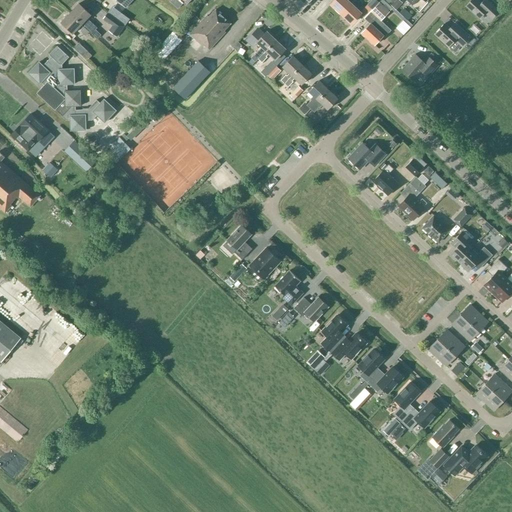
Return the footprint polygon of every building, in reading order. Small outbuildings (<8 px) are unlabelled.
[(186,6),(190,0),(170,0),(170,1),(178,9),(183,3),(186,6)] [(341,14),(350,4),(346,0),(334,0),(331,4),(341,14)] [(378,2),(376,0),(371,0),(367,5),(371,9),(378,2)] [(494,16),(498,11),(489,2),(485,6),(477,0),(471,0),(466,6),(479,19),(487,10),(494,16)] [(369,25),(361,33),(369,40),(374,45),(383,36),(384,37),(391,30),(381,21),(386,16),(389,12),(379,3),(376,6),(371,12),(364,19),(370,24),(369,25)] [(87,19),(91,15),(78,4),(69,13),(89,32),(97,39),(101,35),(96,30),(97,28),(87,19)] [(350,4),(341,14),(351,24),(361,13),(350,4)] [(209,50),(225,32),(224,31),(231,24),(215,10),(209,17),(207,16),(190,34),(202,46),(204,45),(209,50)] [(125,25),(107,12),(102,19),(112,26),(108,31),(116,37),(125,25)] [(86,36),(89,32),(69,13),(61,23),(73,34),(79,27),(82,30),(81,31),(86,36)] [(400,24),(409,31),(416,23),(408,15),(400,24)] [(444,24),(435,34),(449,47),(455,40),(461,46),(470,37),(459,27),(454,33),(444,24)] [(163,60),(184,38),(175,30),(154,52),(163,60)] [(258,59),(276,40),(266,31),(262,36),(258,32),(248,42),(253,46),(256,42),(261,47),(251,58),(255,62),(258,59)] [(285,49),(276,40),(258,59),(262,62),(266,57),(265,56),(268,53),(275,60),(285,49)] [(92,55),(79,43),(74,48),(83,57),(84,56),(88,59),(92,55)] [(55,109),(62,116),(61,116),(66,120),(70,120),(70,131),(86,130),(85,120),(92,120),(97,115),(105,122),(116,110),(104,99),(101,103),(97,100),(88,109),(75,110),(75,106),(80,106),(80,91),(67,91),(67,84),(74,84),(74,69),(62,69),(62,65),(69,57),(57,46),(49,55),(51,57),(43,66),(39,62),(28,73),(39,84),(41,82),(44,85),(37,93),(55,110),(55,109)] [(284,84),(302,65),(293,56),(282,67),(289,73),(287,76),(286,75),(281,80),(284,84)] [(438,66),(428,56),(422,62),(416,56),(402,70),(414,80),(423,69),(430,75),(438,66)] [(185,99),(210,72),(197,61),(173,88),(185,99)] [(311,74),(302,65),(284,84),(288,87),(293,82),(292,81),(294,78),(301,85),(311,74)] [(281,71),(276,66),(267,75),(272,80),(281,71)] [(310,109),(328,90),(319,81),(308,92),(313,96),(310,99),(311,100),(302,109),(306,113),(310,109)] [(303,91),(298,86),(289,95),(294,100),(303,91)] [(338,99),(328,90),(310,109),(314,112),(319,107),(320,108),(322,105),(327,109),(338,99)] [(157,108),(156,109),(149,116),(154,122),(163,113),(157,108)] [(30,114),(11,135),(20,144),(28,151),(47,132),(39,125),(41,124),(30,114)] [(114,120),(107,126),(113,133),(120,127),(114,120)] [(100,136),(96,132),(92,136),(88,136),(88,142),(95,142),(100,136)] [(68,143),(59,134),(52,142),(61,150),(68,143)] [(130,149),(119,137),(105,152),(115,163),(130,149)] [(272,190),(316,147),(307,138),(264,181),(272,190)] [(74,141),(64,151),(86,172),(96,161),(74,141)] [(375,166),(386,154),(375,144),(370,150),(363,144),(348,159),(359,169),(368,160),(375,166)] [(6,159),(0,153),(0,209),(5,213),(19,197),(30,207),(37,199),(39,201),(40,199),(39,198),(40,196),(3,163),(6,159)] [(425,166),(416,158),(414,159),(413,158),(404,167),(415,177),(425,166)] [(57,170),(49,163),(42,171),(50,178),(57,170)] [(388,165),(373,182),(387,196),(398,184),(388,175),(393,169),(388,165)] [(447,185),(452,179),(438,167),(433,172),(447,185)] [(416,177),(410,183),(400,194),(405,199),(399,206),(413,220),(423,209),(413,199),(426,186),(416,177)] [(440,200),(446,192),(442,189),(435,196),(440,200)] [(14,209),(17,215),(23,212),(21,206),(14,209)] [(472,215),(464,208),(453,220),(461,227),(472,215)] [(449,230),(434,216),(422,228),(438,243),(449,230)] [(227,240),(236,249),(234,252),(242,260),(252,249),(244,242),(251,234),(241,225),(227,240)] [(449,255),(458,263),(473,248),(467,243),(473,237),(465,229),(451,243),(456,247),(449,255)] [(478,253),(473,248),(458,263),(467,272),(474,264),(479,269),(492,255),(484,247),(478,253)] [(271,253),(266,248),(249,266),(264,279),(280,262),(275,256),(274,256),(273,257),(271,255),(272,253),(271,253)] [(204,255),(200,250),(195,255),(200,259),(204,255)] [(492,294),(507,279),(501,274),(507,268),(498,259),(487,271),(492,276),(483,286),(492,294)] [(247,269),(241,264),(229,277),(234,282),(247,269)] [(296,290),(293,288),(300,281),(289,270),(274,286),(285,296),(283,297),(291,305),(301,295),(296,290)] [(9,271),(3,279),(32,300),(38,292),(9,271)] [(511,283),(507,279),(492,294),(501,303),(510,293),(511,294),(511,283)] [(39,316),(0,288),(0,305),(30,328),(39,316)] [(35,303),(45,309),(49,302),(39,296),(35,303)] [(314,322),(328,307),(318,297),(311,304),(304,297),(294,308),(302,316),(304,313),(314,322)] [(461,315),(478,331),(487,322),(470,305),(461,315)] [(321,343),(330,352),(342,339),(338,334),(347,324),(337,315),(322,332),(327,337),(321,343)] [(478,331),(461,315),(452,324),(469,341),(478,331)] [(72,318),(54,340),(71,354),(89,331),(72,318)] [(0,360),(2,362),(21,338),(0,321),(0,360)] [(437,340),(455,356),(464,347),(446,330),(437,340)] [(342,339),(330,352),(339,361),(345,354),(351,359),(366,342),(356,333),(347,343),(342,339)] [(507,341),(501,335),(493,344),(498,350),(507,341)] [(482,337),(476,341),(482,349),(488,345),(482,337)] [(455,356),(437,340),(429,349),(446,366),(455,356)] [(360,376),(368,384),(377,374),(373,370),(384,359),(373,349),(358,366),(364,371),(360,376)] [(511,362),(508,359),(499,369),(511,380),(511,362)] [(465,368),(459,362),(451,371),(456,376),(465,368)] [(382,379),(377,374),(368,384),(377,392),(382,388),(387,393),(403,377),(392,367),(382,379)] [(494,375),(485,384),(503,401),(511,391),(494,375)] [(392,414),(401,422),(413,409),(408,405),(420,393),(409,383),(394,400),(400,406),(392,414)] [(494,410),(503,401),(485,384),(476,394),(494,410)] [(418,414),(413,409),(401,422),(410,430),(417,422),(424,428),(440,412),(429,402),(418,414)] [(28,430),(0,407),(0,429),(17,443),(28,430)] [(453,435),(458,429),(449,420),(443,426),(432,437),(443,447),(454,436),(453,435)] [(23,467),(31,457),(0,432),(0,445),(11,454),(7,459),(0,453),(0,458),(3,461),(7,461),(15,467),(23,467)] [(471,473),(487,456),(476,445),(467,455),(460,448),(444,465),(454,475),(463,466),(471,473)] [(449,456),(440,448),(429,460),(437,469),(449,456)] [(83,460),(73,473),(78,477),(88,464),(83,460)]
